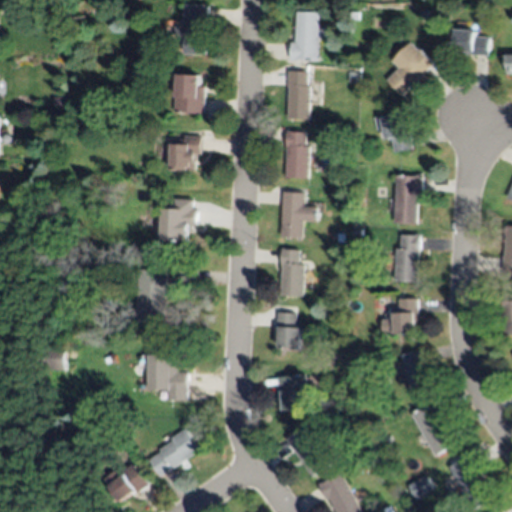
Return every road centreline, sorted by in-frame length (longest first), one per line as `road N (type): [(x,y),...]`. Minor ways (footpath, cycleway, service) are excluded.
road 1 (residential): [(285,511),(251,466),(239,427),(254,0)]
road 2 (residential): [(511,444),(475,384),(462,330),(466,178),(486,135)]
